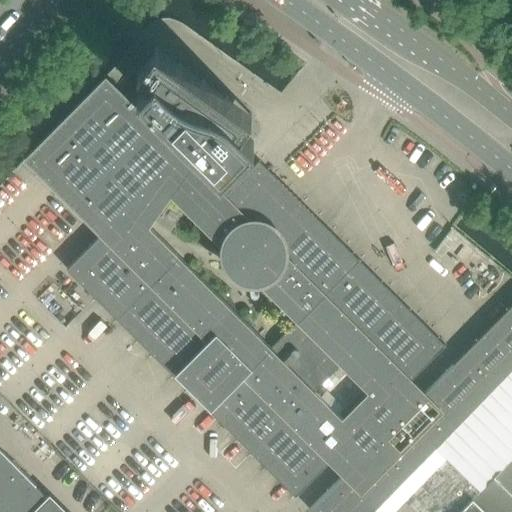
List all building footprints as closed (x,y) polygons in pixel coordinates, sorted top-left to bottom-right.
[(259,160),(224,194),(214,184),(206,176),(213,166),(221,174),(250,145),(252,143),(251,143),(254,140),(239,128),(252,114),(155,45),(137,71),(155,83),(134,105),(106,77),(25,158),(101,234),(66,268),(295,496),(339,451),(332,445),(350,426),(314,391),(340,364),(376,400),(394,381),(401,388),(445,344),(259,160)] [(369,511),(511,368),(511,304),(309,509),(311,511),(369,511)] [(511,511),(511,371),(376,511),(511,511)] [(0,504),(28,476),(5,454),(0,458),(0,504)] [(37,511),(50,499),(28,476),(0,504),(0,511),(37,511)] [(63,511),(50,499),(37,511),(63,511)]
